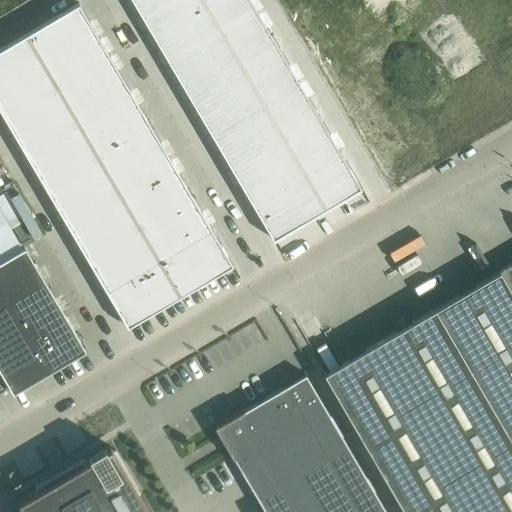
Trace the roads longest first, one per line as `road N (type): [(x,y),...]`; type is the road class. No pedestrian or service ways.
road 1 (unclassified): [(0,443),(511,145)]
road 2 (unknown): [(121,372),(207,511)]
